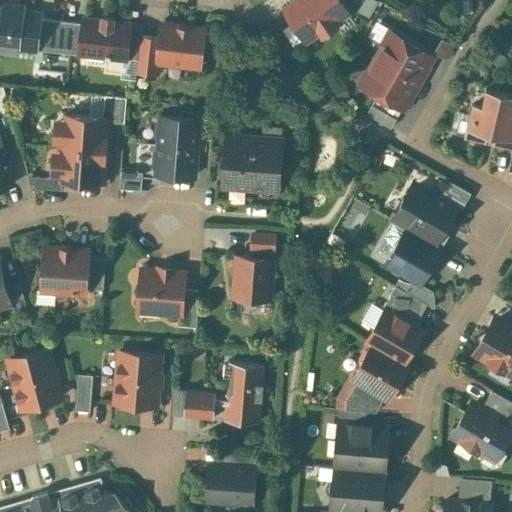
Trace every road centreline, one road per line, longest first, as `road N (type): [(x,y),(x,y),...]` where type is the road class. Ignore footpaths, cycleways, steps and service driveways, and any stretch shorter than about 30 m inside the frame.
road 1 (residential): [(416,511),(431,380),(511,222)]
road 2 (residential): [(511,210),(494,187),(410,144),(476,38)]
road 3 (residential): [(166,223),(126,207),(88,205),(0,218)]
road 4 (residential): [(0,461),(101,435),(151,456)]
